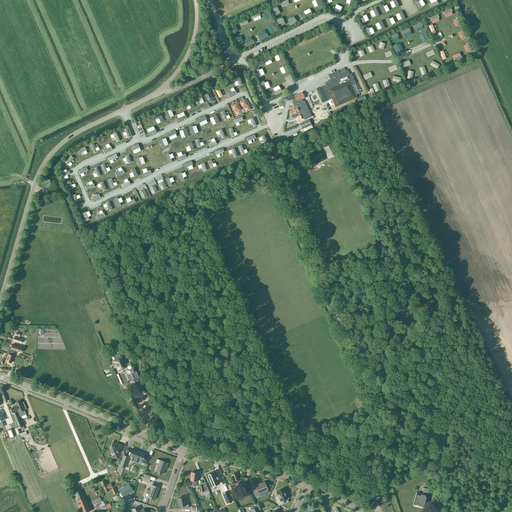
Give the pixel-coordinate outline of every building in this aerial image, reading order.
[(466,38),(463,30),(457,32),(461,40),(466,38)] [(472,51),(468,43),(463,46),(466,53),(472,51)] [(462,59),(460,53),(452,56),(454,62),(462,59)] [(339,73),(338,70),(328,75),(330,80),(331,80),(332,82),(331,82),(331,83),(329,83),(326,84),(326,85),(318,88),(324,102),(332,98),(335,106),(356,97),(351,85),(355,84),(352,76),(349,77),(348,75),(349,75),(347,70),(339,73)] [(217,87),(213,88),(220,102),(223,100),(223,99),(227,97),(225,94),(231,91),(227,83),(221,85),(218,87),(222,94),(221,95),(217,87)] [(207,90),(202,93),(206,101),(211,98),(207,90)] [(302,99),(305,98),(302,92),(294,96),(296,100),(292,102),(294,106),(289,108),(292,115),(297,113),(298,115),(296,116),(298,121),(302,119),(301,117),(303,117),(304,120),(311,117),(304,101),(303,102),(302,99)] [(184,104),(179,106),(182,113),(187,111),(184,104)] [(300,123),(304,132),(313,128),(309,119),(300,123)] [(338,153),(333,143),(324,148),(328,158),(338,153)] [(232,147),(227,149),(231,159),(236,157),(232,147)] [(79,148),(75,150),(80,159),(84,156),(79,148)] [(314,165),(324,160),(320,153),(311,158),(314,165)] [(107,170),(112,168),(108,159),(103,161),(107,170)] [(133,177),(143,174),(140,164),(134,166),(135,168),(127,170),(128,175),(126,175),(127,182),(134,180),(133,177)] [(85,168),(92,183),(96,180),(90,166),(85,168)] [(91,185),(95,196),(101,194),(97,183),(91,185)] [(152,186),(146,188),(149,195),(154,193),(152,186)] [(123,209),(128,206),(124,198),(119,200),(123,209)] [(106,215),(109,213),(105,203),(101,204),(106,215)] [(97,219),(101,218),(96,208),(93,210),(97,219)] [(12,344),(11,348),(9,348),(7,353),(6,353),(6,354),(5,356),(5,357),(7,357),(6,361),(11,363),(13,355),(14,350),(21,352),(23,347),(12,344)] [(134,367),(132,368),(130,362),(125,364),(122,356),(122,357),(114,360),(118,371),(119,371),(118,371),(126,367),(134,385),(140,382),(134,367)] [(146,399),(141,401),(148,414),(152,412),(146,399)] [(24,410),(20,401),(20,400),(15,402),(15,403),(17,406),(12,408),(14,413),(11,414),(18,428),(17,428),(19,433),(21,433),(24,439),(30,437),(27,431),(26,431),(26,430),(20,416),(21,416),(26,414),(24,410)] [(9,429),(3,431),(4,433),(6,432),(8,439),(12,437),(9,429)] [(115,453),(113,457),(117,459),(123,445),(113,441),(109,451),(115,453)] [(132,449),(129,456),(133,457),(132,460),(137,462),(138,459),(142,461),(141,462),(145,463),(147,457),(144,456),(145,454),(132,449)] [(128,457),(123,455),(119,466),(124,468),(128,457)] [(162,474),(165,467),(166,468),(167,463),(160,460),(156,471),(162,474)] [(196,487),(196,482),(198,473),(195,473),(195,472),(192,471),(192,472),(191,472),(190,481),(193,481),(192,486),(196,487)] [(214,471),(205,475),(210,487),(219,483),(217,479),(218,479),(216,476),(216,477),(214,471)] [(236,472),(231,474),(235,484),(240,483),(236,472)] [(113,487),(111,483),(106,485),(104,480),(100,482),(105,492),(109,490),(108,489),(113,487)] [(256,497),(260,495),(259,493),(268,489),(264,481),(254,485),(256,488),(253,490),(256,497)] [(205,497),(210,497),(209,491),(208,487),(205,483),(203,485),(199,486),(199,491),(199,492),(201,492),(201,495),(205,495),(205,497)] [(123,497),(133,490),(129,484),(119,490),(123,497)] [(147,497),(154,499),(159,487),(152,485),(150,490),(147,489),(145,493),(148,494),(147,497)] [(226,485),(220,487),(225,497),(230,495),(226,485)] [(278,496),(275,498),(278,504),(279,506),(284,503),(283,502),(282,500),(287,498),(283,488),(276,491),(278,496)] [(423,488),(422,491),(424,491),(423,494),(417,493),(414,503),(424,506),(428,495),(427,495),(428,492),(429,489),(423,488)] [(85,497),(83,498),(80,490),(75,492),(78,500),(77,501),(81,511),(90,509),(85,497)] [(99,496),(92,499),(94,504),(101,501),(99,496)] [(188,504),(185,504),(184,497),(178,498),(180,506),(183,506),(183,508),(188,507),(188,504)] [(105,505),(103,501),(101,502),(102,504),(95,507),(96,511),(99,511),(107,509),(105,505)] [(138,508),(139,504),(134,503),(133,505),(128,507),(130,510),(134,509),(135,511),(144,511),(143,509),(139,510),(138,508)]
